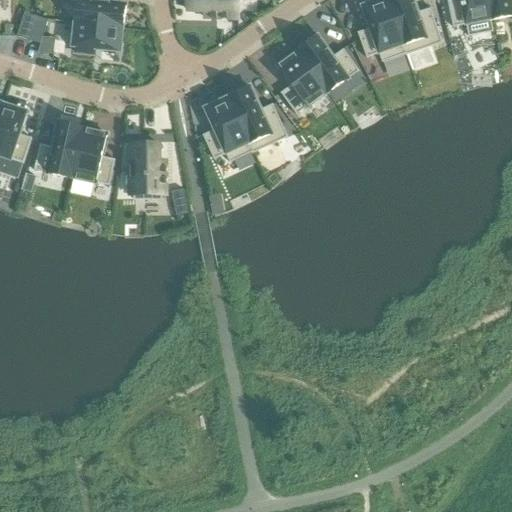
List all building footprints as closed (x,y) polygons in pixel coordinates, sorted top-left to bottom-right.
[(125,26),(125,17),(126,5),(100,2),(99,0),(72,0),(72,2),(76,3),(74,24),(124,29),(125,26)] [(216,19),(221,19),(221,20),(222,20),(222,19),(226,19),(226,20),(227,20),(238,20),(239,0),(188,0),(188,12),(205,12),(205,19),(210,19),(210,20),(211,20),(211,19),(215,19),(215,20),(216,20),(216,19)] [(368,30),(358,34),(367,59),(379,55),(382,64),(405,56),(405,57),(406,57),(386,0),(382,0),(362,7),(367,21),(370,29),(368,30)] [(386,0),(406,57),(443,44),(430,9),(418,14),(412,0),(386,0)] [(456,0),(448,2),(453,28),(466,26),(469,38),(493,33),(491,22),(486,0),(456,0)] [(511,0),(486,0),(491,22),(511,17),(511,0)] [(29,41),(36,17),(25,14),(17,37),(29,41)] [(41,45),(48,21),(36,17),(29,41),(41,45)] [(94,56),(95,50),(97,50),(105,51),(120,53),(123,30),(124,30),(124,29),(74,24),(74,25),(75,25),(72,48),(75,48),(75,54),(94,56)] [(300,50),(297,52),(328,95),(359,72),(344,50),(333,58),(318,37),(307,45),(300,50)] [(297,53),(278,67),(286,79),(291,86),(290,87),(281,94),(296,116),(327,94),(327,95),(328,95),(297,52),(296,52),(297,53)] [(230,96),(227,98),(253,155),(288,138),(273,105),(261,111),(250,87),(237,93),(230,96)] [(213,131),(203,136),(214,161),(226,155),(230,164),(252,154),(252,155),(253,155),(227,98),(226,98),(227,99),(205,109),(211,123),(215,131),(213,131)] [(0,113),(0,173),(18,179),(23,164),(32,139),(31,139),(21,136),(19,135),(22,127),(27,113),(4,105),(4,104),(3,104),(0,113)] [(40,145),(34,171),(71,180),(83,128),(80,128),(72,126),(59,123),(53,148),(40,145)] [(83,128),(71,180),(73,180),(73,179),(109,187),(115,161),(104,158),(102,158),(104,149),(107,135),(84,130),(84,128),(83,128)] [(167,169),(167,168),(166,168),(166,162),(159,162),(159,146),(159,145),(136,145),(136,146),(130,146),(130,196),(134,196),(134,201),(161,201),(161,196),(166,196),(166,185),(167,185),(167,184),(166,184),(166,180),(167,180),(167,179),(166,179),(166,174),(167,174),(167,173),(166,173),(166,169),(167,169)] [(188,215),(184,191),(172,193),(176,217),(188,215)]
